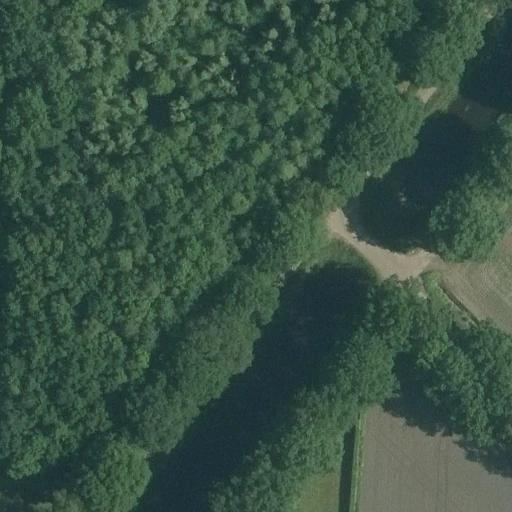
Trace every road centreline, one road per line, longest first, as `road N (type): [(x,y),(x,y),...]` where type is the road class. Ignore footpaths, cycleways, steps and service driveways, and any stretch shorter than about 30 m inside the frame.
road 1 (unclassified): [(402,283),(330,218),(499,0)]
road 2 (track): [(330,218),(128,479)]
road 3 (unclassified): [(235,511),(402,283)]
road 4 (track): [(402,283),(511,144)]
road 5 (unclassified): [(511,394),(402,283)]
